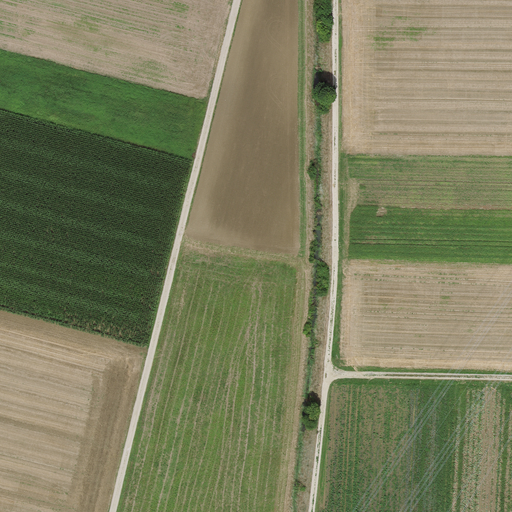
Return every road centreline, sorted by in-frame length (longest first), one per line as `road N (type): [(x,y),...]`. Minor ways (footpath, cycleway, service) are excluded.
road 1 (track): [(110,511),(236,0)]
road 2 (track): [(312,511),(332,271),(332,0)]
road 3 (track): [(511,378),(327,375)]
